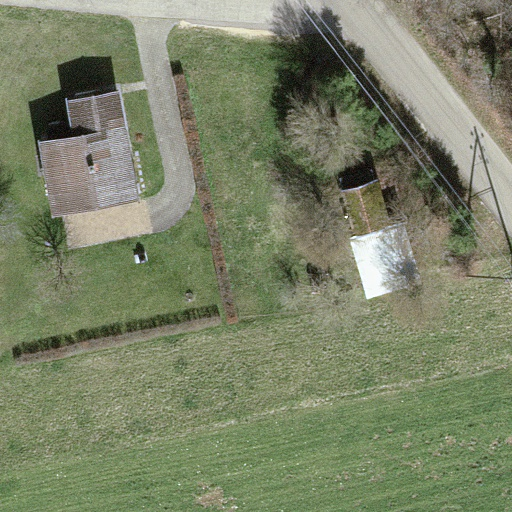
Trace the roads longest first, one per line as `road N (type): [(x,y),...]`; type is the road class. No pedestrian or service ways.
road 1 (tertiary): [(511,210),(345,0)]
road 2 (track): [(109,0),(290,15),(352,9)]
